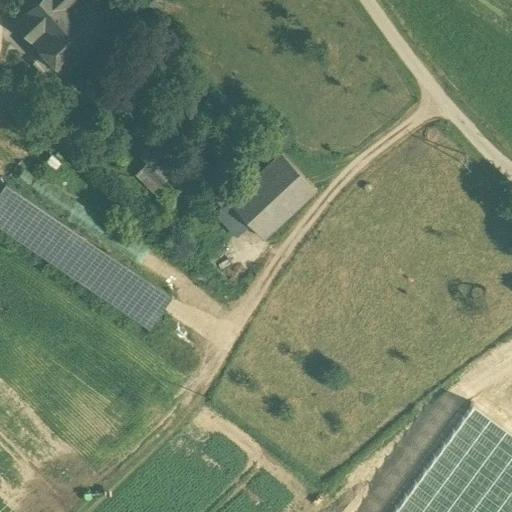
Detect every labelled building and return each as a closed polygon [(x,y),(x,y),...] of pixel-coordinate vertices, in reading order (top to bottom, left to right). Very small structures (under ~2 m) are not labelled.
[(39,0),(16,22),(33,40),(75,0),(39,0)] [(83,0),(75,0),(33,40),(63,70),(109,27),(83,0)] [(149,139),(137,151),(150,164),(145,169),(159,184),(176,167),(149,139)] [(317,189),(281,152),(229,201),(250,224),(264,238),(317,189)] [(171,295),(7,182),(0,191),(0,226),(149,328),(171,295)] [(250,224),(229,201),(216,213),(237,235),(250,224)] [(511,511),(511,431),(472,402),(389,511),(511,511)]
